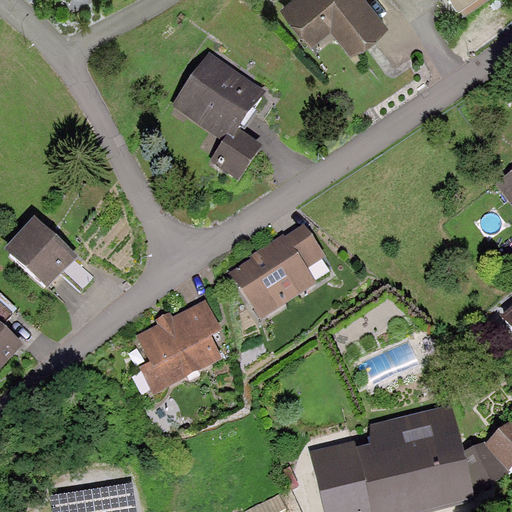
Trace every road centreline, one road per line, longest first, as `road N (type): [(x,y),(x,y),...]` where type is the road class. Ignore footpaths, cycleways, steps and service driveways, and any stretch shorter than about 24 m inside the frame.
road 1 (residential): [(178,255),(511,26)]
road 2 (residential): [(0,10),(56,63),(178,255)]
road 3 (residential): [(0,401),(76,354),(178,255)]
